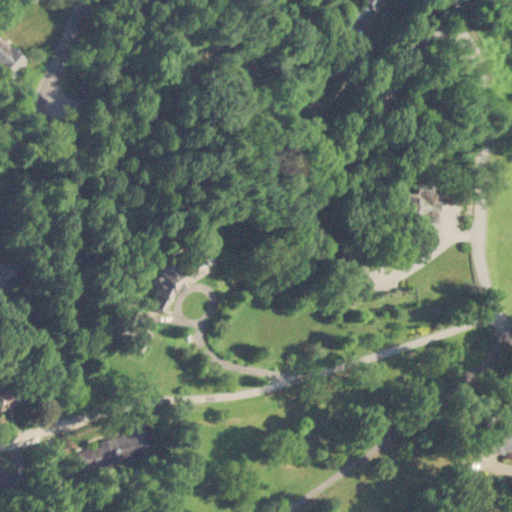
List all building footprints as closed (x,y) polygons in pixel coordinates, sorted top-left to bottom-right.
[(353,0),(344,13),(360,24),(377,0),(353,0)] [(0,65),(15,73),(25,55),(0,42),(0,65)] [(398,192),(397,219),(431,221),(432,187),(412,186),(411,193),(398,192)] [(151,304),(212,268),(204,255),(170,275),(164,264),(149,273),(157,286),(145,293),(151,304)] [(7,258),(0,261),(0,286),(17,277),(7,258)] [(151,332),(126,322),(118,341),(142,352),(151,332)] [(0,407),(16,402),(10,385),(0,388),(0,407)] [(150,455),(145,418),(124,421),(126,434),(97,438),(98,447),(80,450),(82,465),(150,455)]
